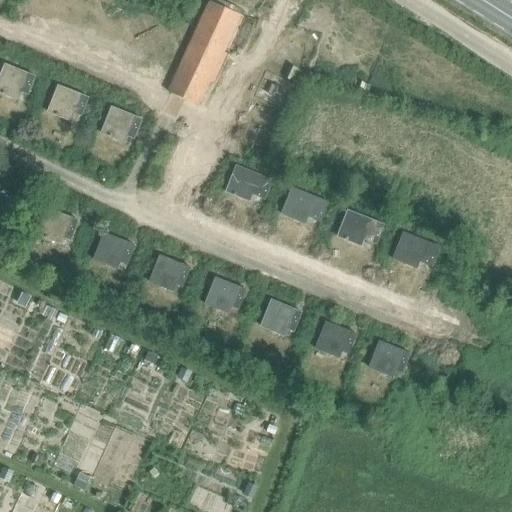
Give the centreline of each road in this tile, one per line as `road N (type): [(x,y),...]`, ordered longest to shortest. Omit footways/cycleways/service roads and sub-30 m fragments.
road 1 (residential): [(411,328),(227,253),(0,144)]
road 2 (unclassified): [(409,0),(511,64)]
